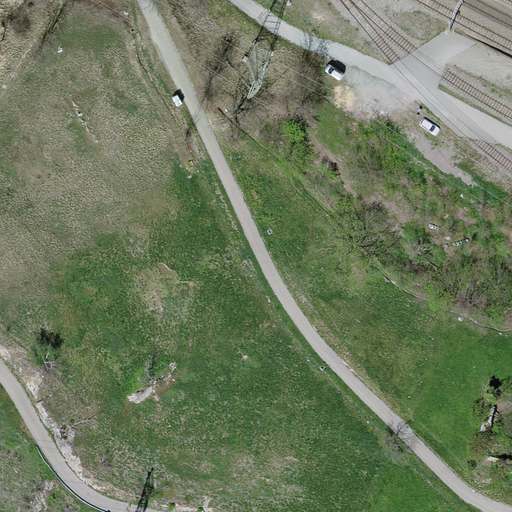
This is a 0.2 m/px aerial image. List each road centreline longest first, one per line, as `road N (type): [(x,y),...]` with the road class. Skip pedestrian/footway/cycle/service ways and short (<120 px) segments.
road 1 (unclassified): [(502,511),(458,487),(303,328),(261,257),(140,0)]
road 2 (unclassified): [(0,371),(70,481),(97,502),(134,511)]
